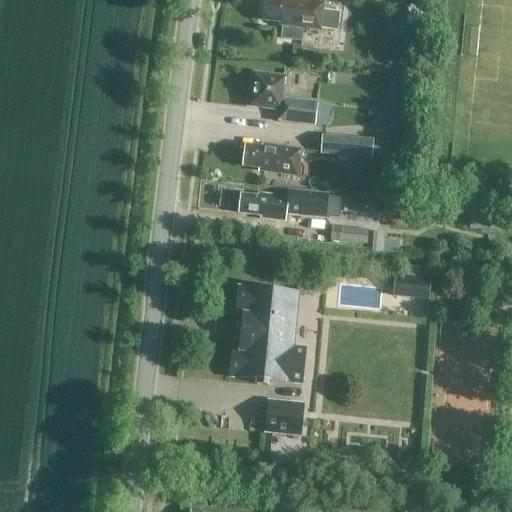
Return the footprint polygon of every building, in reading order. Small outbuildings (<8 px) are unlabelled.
[(304,30),(321,32),(324,4),(334,6),(335,0),(303,0),(303,1),(293,0),(281,0),(281,3),(266,1),(263,20),(285,23),(282,40),(302,42),(304,30)] [(394,28),(411,30),(414,7),(397,4),(394,28)] [(328,124),(330,106),(283,100),(285,79),(254,75),(250,107),(280,111),(279,123),(315,128),(315,122),(328,124)] [(388,93),(412,95),(413,80),(390,78),(388,93)] [(406,110),(379,107),(376,139),(403,141),(406,110)] [(320,154),(372,159),(374,140),(322,135),(320,154)] [(264,173),(297,177),(301,151),(262,146),(261,150),(245,148),(243,167),(264,169),(264,173)] [(285,223),(286,214),(324,218),(327,197),(288,193),(288,198),(258,195),(257,198),(241,196),(239,215),(261,217),(260,220),(285,223)] [(422,204),(384,201),(383,215),(421,218),(422,204)] [(470,211),(470,230),(499,231),(500,213),(470,211)] [(333,228),(331,241),(366,243),(367,231),(333,228)] [(374,233),(372,253),(399,255),(400,242),(385,240),(385,234),(374,233)] [(399,276),(419,278),(420,268),(400,266),(399,276)] [(393,297),(429,301),(431,279),(419,278),(399,276),(395,276),(393,297)] [(299,294),(239,288),(236,316),(243,317),(242,327),(237,327),(236,339),(241,340),(240,349),(233,349),(230,378),(258,380),(257,385),(269,386),(270,381),(302,385),(306,349),(293,348),(299,294)] [(265,433),(301,437),(304,405),(269,402),(265,433)] [(339,511),(400,511),(401,504),(341,498),(339,511)]
